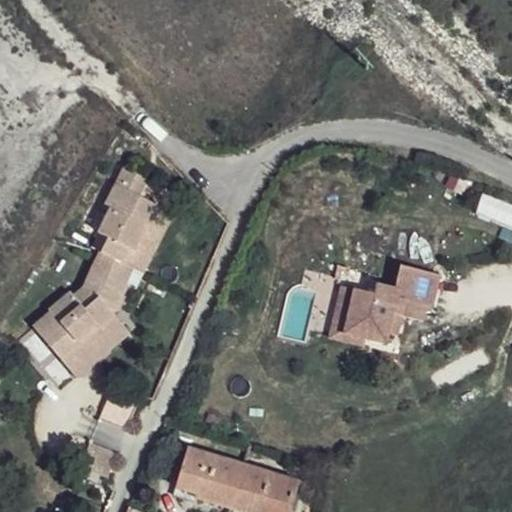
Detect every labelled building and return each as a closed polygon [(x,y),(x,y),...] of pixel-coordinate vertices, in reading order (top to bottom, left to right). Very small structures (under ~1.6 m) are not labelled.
[(161,211),(114,186),(104,208),(110,211),(97,233),(105,236),(98,253),(116,264),(123,246),(131,250),(142,227),(149,233),(161,211)] [(511,204),(481,195),(474,217),(511,228),(511,204)] [(170,214),(161,211),(149,233),(142,227),(131,250),(123,246),(116,264),(140,273),(170,214)] [(376,293),(350,287),(342,320),(370,327),(367,338),(387,343),(389,333),(394,314),(402,316),(406,301),(427,307),(433,308),(441,275),(402,265),(396,288),(378,283),(376,293)] [(127,287),(89,272),(84,289),(67,294),(29,325),(61,365),(101,336),(95,328),(113,316),(127,287)] [(342,320),(350,287),(343,285),(330,337),(365,345),(367,338),(370,327),(342,320)] [(406,301),(402,316),(424,321),(427,307),(406,301)] [(402,316),(394,314),(389,333),(398,335),(402,316)] [(125,334),(113,316),(95,328),(101,336),(61,365),(73,377),(125,334)] [(193,498),(237,511),(290,511),(299,481),(191,449),(178,490),(195,493),(193,498)]
